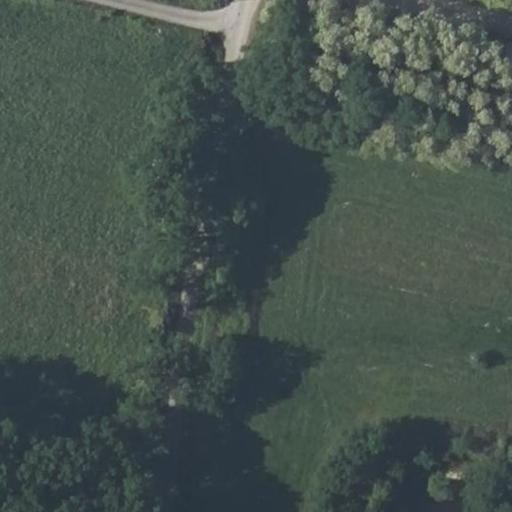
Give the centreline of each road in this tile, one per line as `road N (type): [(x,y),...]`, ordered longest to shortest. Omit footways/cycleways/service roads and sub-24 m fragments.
road 1 (unclassified): [(163,511),(240,0)]
road 2 (track): [(233,31),(102,0)]
